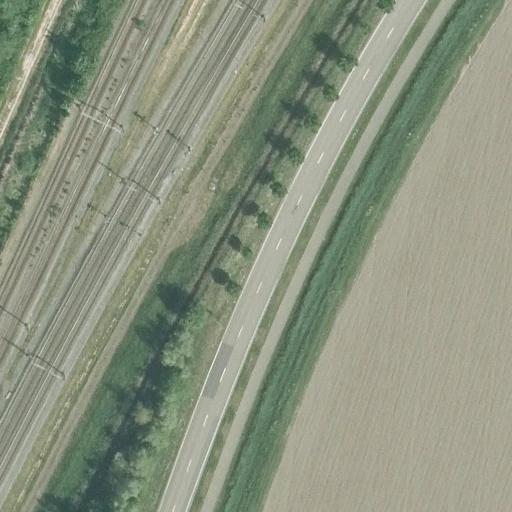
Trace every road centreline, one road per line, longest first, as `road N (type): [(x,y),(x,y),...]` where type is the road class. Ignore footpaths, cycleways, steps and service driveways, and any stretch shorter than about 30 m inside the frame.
road 1 (track): [(306,0),(180,215),(25,511)]
road 2 (track): [(500,0),(373,219),(254,511)]
road 3 (secondary): [(171,511),(250,303),(323,149),(410,0)]
